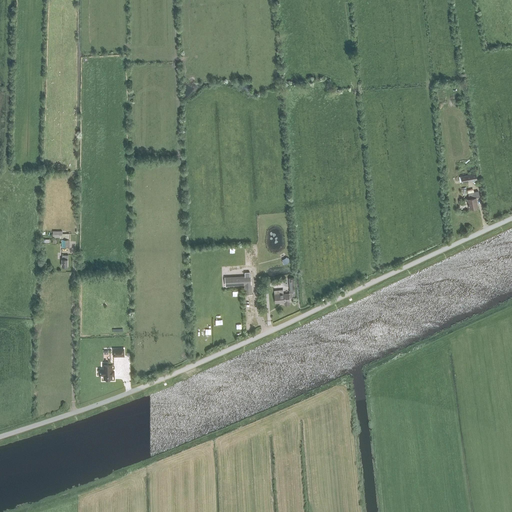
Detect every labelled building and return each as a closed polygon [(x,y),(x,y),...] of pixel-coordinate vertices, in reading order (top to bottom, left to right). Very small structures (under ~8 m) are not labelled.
[(461,176),(462,183),(477,180),(476,173),(461,176)] [(478,208),(476,198),(479,197),(478,191),(468,193),(469,199),(467,199),(469,209),(478,208)] [(249,272),(245,273),(245,277),(229,278),(230,285),(250,284),(250,277),(249,272)] [(275,303),(285,302),(285,305),(289,305),(288,294),(283,294),(283,290),(279,290),(280,295),(274,295),(275,303)] [(113,349),(113,353),(113,357),(124,357),(124,348),(113,349)] [(114,376),(114,370),(112,370),(112,365),(103,365),(103,369),(99,369),(99,376),(103,376),(103,380),(112,380),(112,376),(114,376)]
